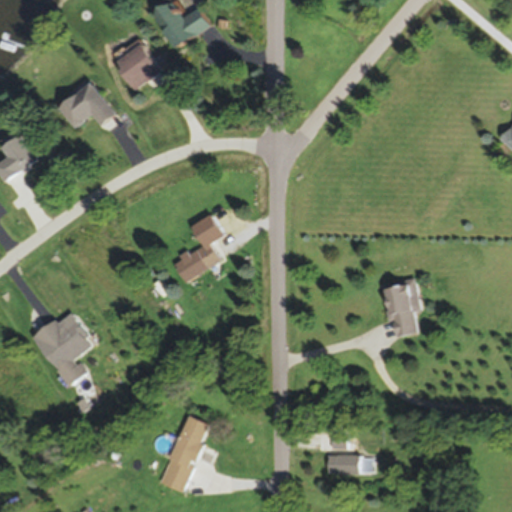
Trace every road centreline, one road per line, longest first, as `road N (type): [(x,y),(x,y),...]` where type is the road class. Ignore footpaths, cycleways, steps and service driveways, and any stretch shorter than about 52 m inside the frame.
road 1 (residential): [(283,511),(273,0)]
road 2 (residential): [(280,154),(229,146),(179,155),(110,191),(0,271)]
road 3 (residential): [(280,154),(295,149),(419,0)]
